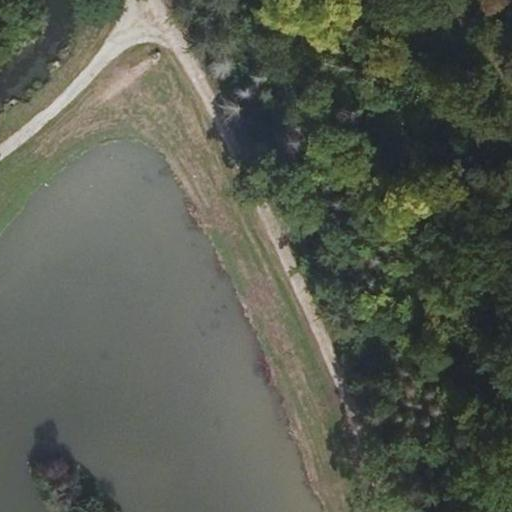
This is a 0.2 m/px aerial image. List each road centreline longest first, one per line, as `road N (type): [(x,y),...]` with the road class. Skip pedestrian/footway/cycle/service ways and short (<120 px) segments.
road 1 (track): [(391,511),(279,236),(152,0)]
road 2 (track): [(127,0),(85,84),(0,159)]
